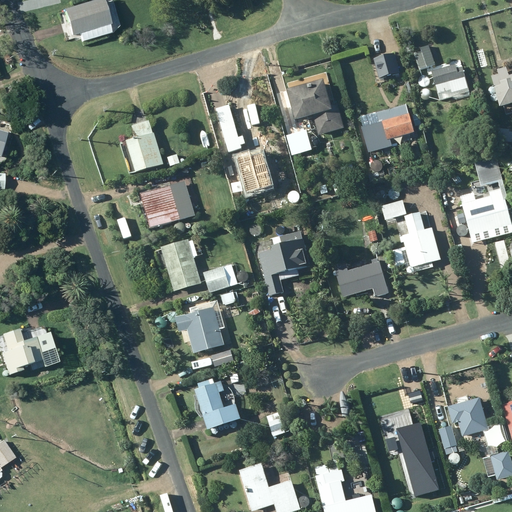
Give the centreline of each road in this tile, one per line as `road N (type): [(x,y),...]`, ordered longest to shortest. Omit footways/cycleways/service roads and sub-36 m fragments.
road 1 (residential): [(46,101),(188,511)]
road 2 (residential): [(304,25),(46,101)]
road 3 (residential): [(325,373),(511,321)]
